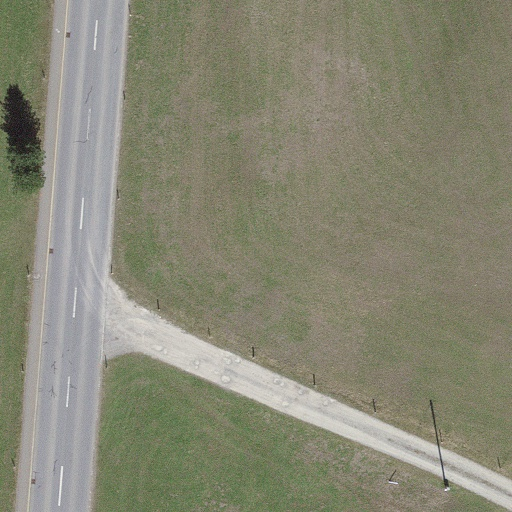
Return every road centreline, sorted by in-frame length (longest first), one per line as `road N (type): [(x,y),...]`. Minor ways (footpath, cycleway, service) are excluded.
road 1 (secondary): [(103,0),(59,511)]
road 2 (track): [(81,287),(511,496)]
